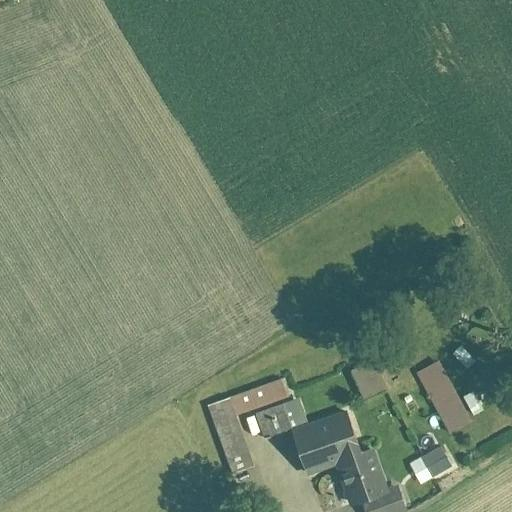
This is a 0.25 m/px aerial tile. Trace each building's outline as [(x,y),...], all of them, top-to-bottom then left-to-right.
[(359,370),(371,399),(391,390),(379,361),(359,370)] [(420,373),(450,431),(474,419),(444,361),(420,373)] [(282,373),(210,404),(234,475),(260,466),(245,420),(294,399),(282,373)] [(394,488),(369,412),(298,436),(309,470),(344,459),(360,506),(367,504),(369,511),(412,511),(403,485),(394,488)] [(420,462),(430,481),(459,466),(449,447),(420,462)]
